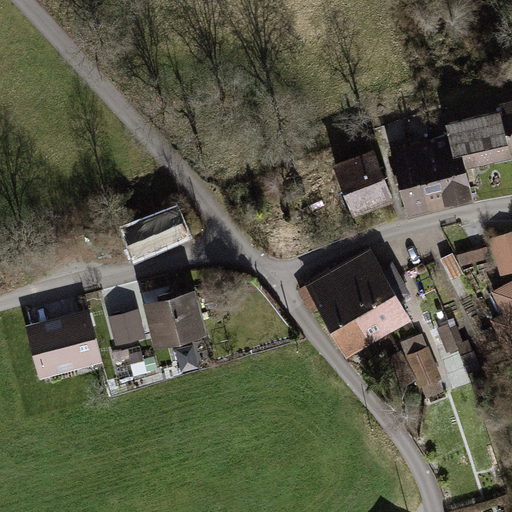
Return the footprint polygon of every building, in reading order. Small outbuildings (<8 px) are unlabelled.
[(464,131),(470,162),(511,153),(511,95),(502,98),(504,108),(448,119),(451,134),(464,131)] [(470,162),(464,131),(451,134),(439,136),(453,202),(477,198),(470,162)] [(453,202),(439,136),(415,141),(429,207),(453,202)] [(429,207),(415,141),(390,146),(403,212),(429,207)] [(373,147),(336,160),(354,210),(391,197),(373,147)] [(179,201),(120,223),(132,255),(191,232),(179,201)] [(511,231),(489,239),(502,276),(511,272),(511,231)] [(452,273),(492,255),(485,240),(445,258),(452,273)] [(353,253),(394,329),(414,318),(373,242),(353,253)] [(330,266),(372,341),(394,329),(353,253),(330,266)] [(372,341),(330,266),(298,283),(313,310),(321,306),(348,354),(372,341)] [(511,348),(511,280),(491,291),(503,314),(489,322),(505,352),(511,348)] [(194,286),(144,299),(155,341),(205,328),(194,286)] [(87,308),(27,323),(40,371),(99,356),(87,308)] [(457,321),(439,328),(448,352),(459,348),(468,373),(484,366),(472,335),(464,338),(457,321)] [(423,334),(405,341),(409,352),(391,359),(401,387),(420,380),(427,399),(445,392),(423,334)]
